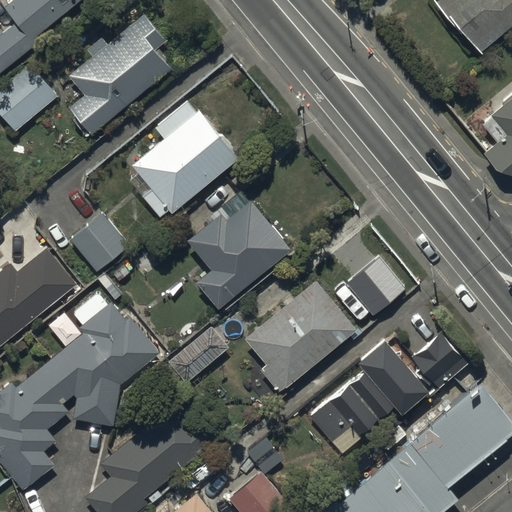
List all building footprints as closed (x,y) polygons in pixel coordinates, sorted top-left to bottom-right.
[(39,41),(87,0),(20,0),(9,10),(20,23),(0,39),(0,78),(42,43),(39,41)] [(480,55),(511,29),(511,0),(444,0),(434,8),(451,29),(456,25),(480,55)] [(167,44),(146,18),(108,49),(103,43),(88,55),(94,62),(71,82),(86,101),(71,113),(94,140),(175,72),(158,52),(167,44)] [(0,112),(19,135),(62,99),(35,66),(0,95),(0,112)] [(511,104),(483,129),(499,148),(486,159),(499,175),(511,179),(511,104)] [(177,218),(244,160),(203,113),(198,118),(189,107),(160,132),(168,141),(136,169),(142,176),(134,184),(147,199),(143,202),(162,224),(174,214),(177,218)] [(222,312),(293,253),(252,204),(250,205),(242,195),(212,220),(215,224),(189,245),(213,274),(199,285),(222,312)] [(131,250),(104,217),(72,243),(100,276),(131,250)] [(0,351),(79,288),(49,252),(21,275),(14,266),(0,277),(0,351)] [(359,338),(317,289),(249,347),(271,373),(263,379),(283,403),(359,338)] [(82,331),(86,336),(19,390),(16,386),(0,398),(0,448),(4,453),(0,456),(0,463),(26,495),(58,468),(48,455),(60,445),(49,432),(72,413),(67,406),(77,398),(80,400),(77,421),(118,427),(124,386),(161,355),(132,320),(129,323),(115,305),(111,308),(103,298),(97,298),(78,314),(78,319),(86,328),(82,331)] [(178,365),(194,384),(236,349),(219,329),(192,352),(189,347),(179,356),(183,360),(178,365)] [(440,336),(411,360),(440,394),(468,370),(440,336)] [(432,392),(387,340),(360,364),(369,374),(313,421),(345,459),(402,411),(406,415),(432,392)] [(511,410),(511,409),(475,365),(298,511),(408,511),(453,475),(446,466),(511,410)] [(145,511),(152,506),(147,500),(214,443),(170,390),(142,414),(152,425),(105,466),(114,477),(89,498),(100,511),(145,511)] [(209,511),(199,499),(181,511),(209,511)]
